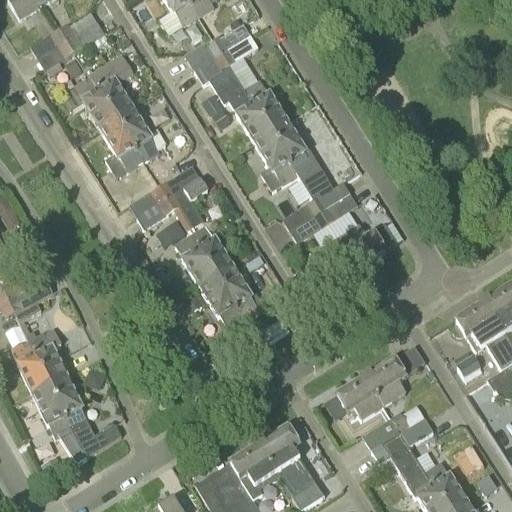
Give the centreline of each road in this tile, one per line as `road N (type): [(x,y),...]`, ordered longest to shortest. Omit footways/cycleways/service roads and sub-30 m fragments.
road 1 (residential): [(228,415),(0,51)]
road 2 (residential): [(329,351),(110,0)]
road 3 (residential): [(449,278),(269,0)]
road 4 (residential): [(144,464),(117,383),(36,224),(0,176)]
road 5 (residential): [(511,489),(397,309)]
road 6 (residential): [(364,511),(281,381)]
